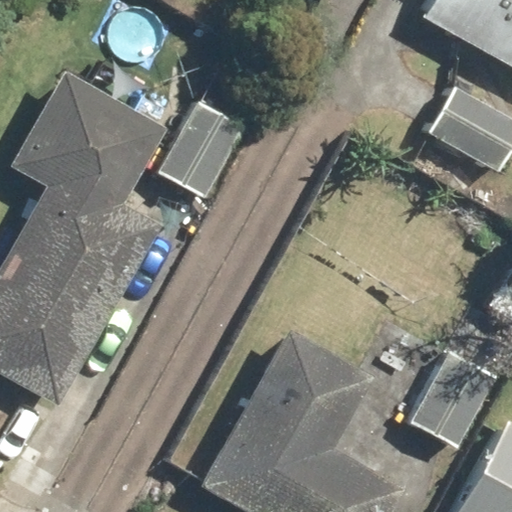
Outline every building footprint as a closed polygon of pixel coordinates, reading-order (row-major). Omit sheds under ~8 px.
[(511,0),(426,0),(422,8),(511,58),(511,0)] [(12,160),(43,179),(0,256),(0,382),(52,411),(157,223),(123,204),(169,130),(68,69),(12,160)] [(511,163),(511,117),(461,83),(426,134),(498,184),(511,163)] [(199,99),(165,171),(149,205),(183,221),(199,187),(209,192),(243,120),(199,99)] [(251,404),(205,486),(251,511),(391,511),(405,488),(333,448),(373,370),(290,328),(251,404)] [(500,364),(450,341),(413,424),(462,447),(500,364)] [(511,511),(511,425),(503,420),(453,511),(511,511)]
